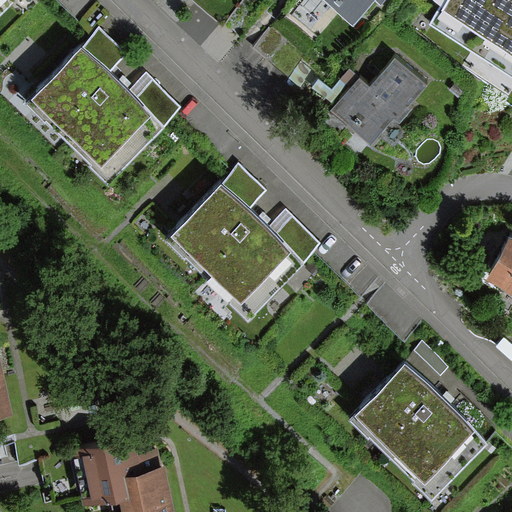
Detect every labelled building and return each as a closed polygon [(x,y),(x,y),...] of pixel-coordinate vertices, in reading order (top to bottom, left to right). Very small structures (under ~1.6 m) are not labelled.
[(385,0),(339,0),(366,22),(385,0)] [(511,0),(442,0),(431,21),(511,68),(511,0)] [(171,118),(86,40),(40,91),(125,169),(171,118)] [(384,86),(371,75),(341,108),(389,151),(449,85),(413,53),(384,86)] [(315,251),(227,176),(179,233),(266,308),(315,251)] [(511,239),(510,238),(487,282),(511,295),(511,239)] [(0,408),(20,405),(6,336),(0,336),(0,408)] [(496,434),(410,357),(367,406),(452,482),(496,434)] [(139,434),(86,444),(95,493),(125,487),(129,511),(190,511),(180,457),(144,464),(139,434)]
